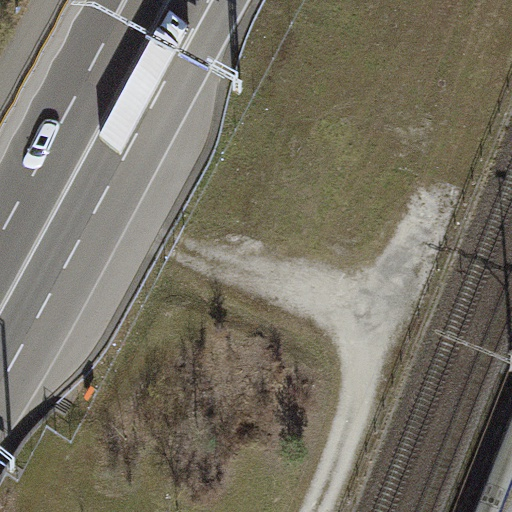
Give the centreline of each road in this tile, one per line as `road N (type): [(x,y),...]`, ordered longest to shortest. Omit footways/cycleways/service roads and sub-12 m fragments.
road 1 (trunk): [(0,316),(171,0)]
road 2 (track): [(320,511),(363,379),(350,318),(205,256)]
